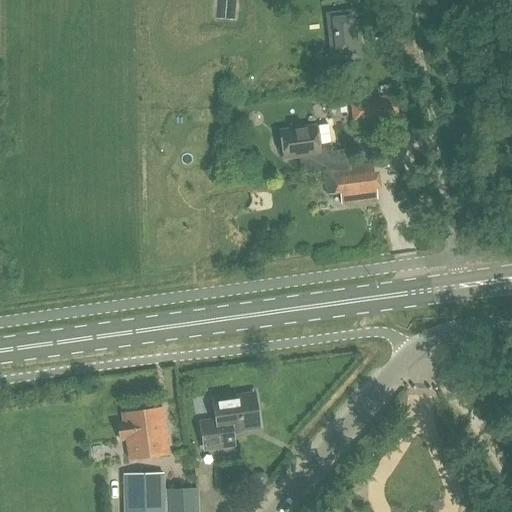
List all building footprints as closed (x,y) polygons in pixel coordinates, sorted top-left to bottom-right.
[(330,52),(360,46),(354,21),(325,26),(330,52)] [(374,102),(363,104),(365,119),(398,114),(396,94),(373,97),(374,102)] [(316,125),(281,130),(284,158),(300,156),(301,161),(310,160),(312,171),(349,165),(348,149),(333,151),(332,143),(319,145),(316,125)] [(349,165),(312,171),(324,170),(328,194),(340,192),(341,202),(378,197),(373,162),(349,165)] [(232,430),(259,426),(254,393),(215,400),(218,421),(202,423),(206,449),(235,444),(232,430)] [(130,458),(170,453),(163,406),(123,412),(125,421),(119,422),(121,438),(127,437),(130,458)] [(124,511),(166,511),(165,472),(123,472),(124,511)] [(169,511),(197,511),(197,488),(168,489),(169,511)]
